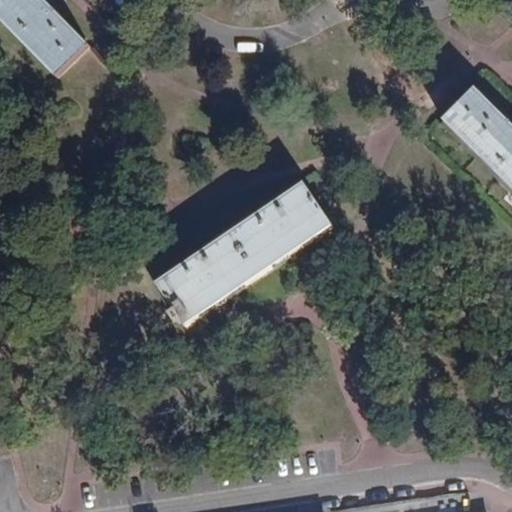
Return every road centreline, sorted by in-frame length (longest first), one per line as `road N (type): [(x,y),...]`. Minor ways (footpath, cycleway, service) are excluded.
road 1 (residential): [(147,511),(472,463),(511,488)]
road 2 (residential): [(166,0),(213,35),(266,43),(352,0)]
